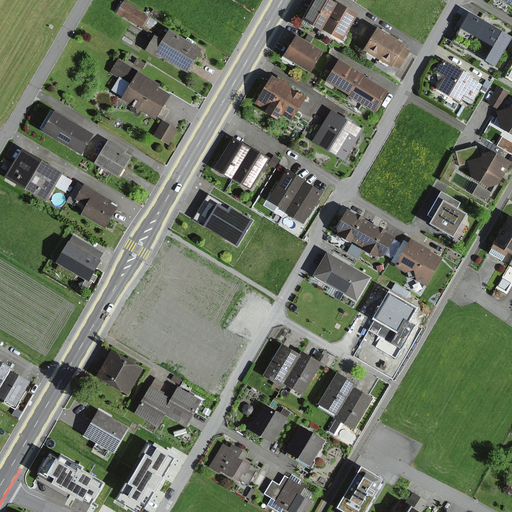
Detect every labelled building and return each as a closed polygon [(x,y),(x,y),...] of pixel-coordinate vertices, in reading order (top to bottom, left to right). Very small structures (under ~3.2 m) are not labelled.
[(140,9),(124,0),(116,13),(142,29),(149,18),(138,11),(140,9)] [(338,4),(331,0),(313,0),(302,20),(322,31),(323,30),(338,4)] [(359,14),(338,3),(338,4),(323,30),(343,42),(359,14)] [(496,67),(511,39),(511,36),(470,12),(454,39),(467,46),(473,35),(493,47),(485,60),(496,67)] [(368,28),(358,44),(365,48),(364,50),(378,59),(392,36),(377,28),(375,32),(368,28)] [(202,49),(169,29),(163,40),(155,35),(145,51),(160,59),(161,57),(188,73),(202,49)] [(296,36),(284,56),(311,73),(323,52),(296,36)] [(392,36),(378,59),(392,68),(394,65),(400,69),(411,51),(405,48),(406,45),(392,36)] [(141,73),(146,64),(137,59),(131,68),(118,60),(110,73),(119,78),(112,90),(123,97),(121,99),(156,120),(171,95),(159,88),(161,84),(141,73)] [(366,76),(340,59),(327,81),(350,95),(356,86),(359,88),(365,77),(366,76)] [(476,78),(443,59),(436,72),(444,77),(437,89),(461,103),(465,97),(473,101),(483,85),(474,80),(476,78)] [(279,80),(272,76),(256,103),(267,110),(265,113),(277,120),(281,115),(292,122),(307,97),(289,86),(288,82),(282,79),(279,80)] [(389,91),(365,77),(359,88),(356,86),(350,95),(349,97),(376,113),(389,91)] [(498,86),(488,104),(499,110),(509,92),(498,86)] [(511,106),(511,108),(497,112),(501,128),(511,134),(511,106)] [(345,161),(364,130),(332,110),(312,141),(345,161)] [(82,155),(95,134),(55,111),(54,113),(51,111),(39,131),(82,155)] [(169,145),(178,129),(162,120),(153,136),(169,145)] [(233,138),(213,169),(232,180),(233,179),(251,149),(233,138)] [(126,151),(108,141),(94,163),(119,178),(131,159),(124,155),(126,151)] [(498,185),(511,162),(511,155),(509,160),(493,151),(483,154),(481,158),(480,158),(477,146),(456,151),(459,166),(468,164),(471,178),(488,188),(498,185)] [(251,149),(233,179),(251,191),(263,172),(264,173),(267,167),(265,166),(270,158),(252,147),(251,149)] [(25,190),(42,161),(22,149),(5,178),(25,190)] [(280,160),(274,156),(269,165),(275,169),(280,160)] [(63,173),(42,161),(25,190),(46,202),(55,187),(66,193),(73,181),(62,175),(63,173)] [(287,211),(305,182),(306,180),(289,170),(270,200),(287,211)] [(287,211),(286,213),(304,225),(323,193),(305,182),(287,211)] [(84,186),(78,183),(67,201),(73,204),(75,200),(86,206),(81,215),(105,229),(117,207),(111,204),(113,201),(85,185),(84,186)] [(491,193),(478,185),(472,194),(486,202),(491,193)] [(458,209),(461,203),(441,192),(428,215),(433,218),(430,225),(454,238),(468,214),(458,209)] [(238,247),(254,221),(230,207),(228,210),(218,204),(204,227),(238,247)] [(347,210),(336,228),(337,233),(340,235),(340,236),(351,243),(352,242),(359,245),(372,224),(364,219),(365,218),(358,213),(357,215),(347,210)] [(511,254),(511,217),(509,216),(489,253),(503,261),(508,252),(511,254)] [(379,228),(372,224),(359,245),(365,249),(364,251),(376,258),(377,256),(380,257),(385,256),(385,255),(395,240),(396,237),(387,232),(388,231),(380,226),(379,228)] [(103,253),(73,236),(57,263),(89,282),(102,261),(100,260),(103,253)] [(408,243),(404,240),(391,262),(395,264),(394,266),(406,273),(408,272),(409,278),(415,277),(416,281),(427,287),(443,259),(430,251),(431,250),(411,239),(408,243)] [(395,240),(385,255),(391,258),(400,243),(395,240)] [(363,250),(352,244),(347,253),(357,259),(363,250)] [(357,301),(371,278),(327,253),(314,276),(357,301)] [(411,293),(395,284),(374,320),(398,334),(405,322),(409,325),(419,309),(406,302),(411,293)] [(282,344),(263,376),(283,388),(285,385),(302,356),(300,355),(282,344)] [(129,395),(144,369),(112,351),(97,378),(129,395)] [(302,356),(285,385),(292,389),(291,392),(301,398),(320,365),(321,363),(315,359),(302,352),(300,355),(302,356)] [(321,363),(320,365),(325,368),(330,359),(318,353),(315,359),(321,363)] [(0,390),(11,371),(13,368),(0,361),(0,390)] [(30,382),(11,371),(0,390),(0,397),(16,407),(30,382)] [(319,405),(337,416),(339,417),(356,388),(358,385),(337,373),(319,405)] [(183,380),(174,375),(171,380),(180,386),(183,380)] [(135,414),(159,428),(166,416),(170,408),(167,407),(172,398),(160,392),(165,384),(155,379),(135,414)] [(202,401),(178,387),(172,398),(167,407),(170,408),(166,416),(187,428),(202,401)] [(373,398),(356,388),(339,417),(337,416),(335,419),(336,420),(329,432),(337,437),(344,424),(354,430),(373,398)] [(84,397),(80,403),(89,408),(93,402),(84,397)] [(249,404),(245,405),(243,409),(244,413),(247,416),(252,414),(254,411),(253,406),(249,404)] [(273,444),(292,413),(284,408),(280,414),(264,404),(249,430),(273,444)] [(114,454),(129,428),(99,410),(83,436),(96,443),(93,449),(105,457),(109,451),(114,454)] [(302,427),(287,452),(310,467),(326,441),(302,427)] [(239,458),(243,451),(232,444),(230,448),(223,444),(209,468),(220,475),(221,472),(238,482),(243,474),(246,476),(252,465),(239,458)] [(158,486),(172,462),(154,451),(145,466),(137,462),(111,507),(120,511),(139,511),(155,484),(158,486)] [(111,482),(71,458),(56,484),(88,502),(89,500),(98,505),(111,482)] [(366,511),(385,480),(361,467),(337,508),(344,511),(366,511)] [(290,479),(285,476),(279,485),(272,481),(264,494),(271,498),(267,506),(277,511),(281,511),(283,509),(288,511),(303,511),(304,511),(307,511),(313,503),(309,500),(313,493),(298,484),(300,480),(292,475),(290,479)] [(422,511),(429,502),(413,492),(406,503),(400,500),(392,511),(422,511)]
